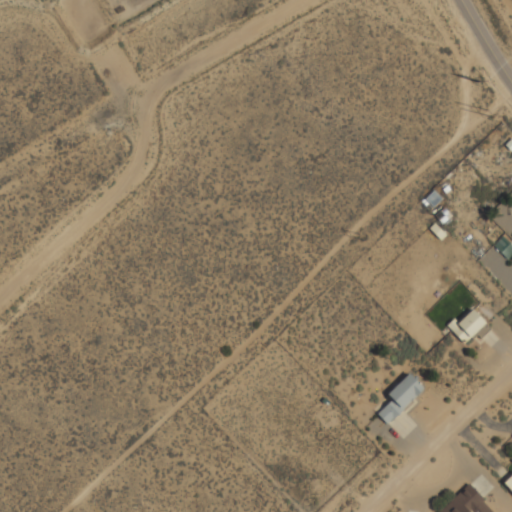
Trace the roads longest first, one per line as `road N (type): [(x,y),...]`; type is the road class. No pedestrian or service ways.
road 1 (residential): [(0,302),(140,170),(158,110),(93,0)]
road 2 (residential): [(511,385),(380,511)]
